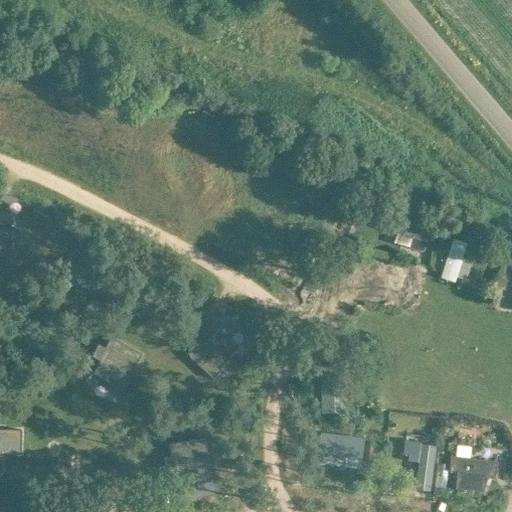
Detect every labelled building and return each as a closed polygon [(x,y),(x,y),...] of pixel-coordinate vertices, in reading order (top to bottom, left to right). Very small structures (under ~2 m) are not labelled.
[(0,252),(9,254),(12,240),(9,240),(14,214),(0,211),(0,252)] [(366,223),(366,244),(405,246),(406,224),(366,223)] [(459,249),(439,238),(417,280),(437,291),(459,249)] [(511,313),(511,266),(505,266),(500,312),(511,313)] [(442,289),(441,306),(461,307),(463,290),(442,289)] [(200,340),(186,355),(194,363),(212,379),(222,369),(220,367),(238,347),(218,329),(204,344),(200,340)] [(131,372),(141,354),(110,337),(102,349),(105,350),(92,374),(116,387),(126,369),(131,372)] [(323,360),(323,364),(326,367),(329,368),(332,365),(333,361),(330,358),(326,358),(323,360)] [(305,418),(342,418),(342,389),(304,389),(305,418)] [(0,470),(1,470),(1,454),(20,454),(20,429),(0,429),(0,470)] [(388,439),(388,454),(411,453),(410,438),(388,439)] [(204,479),(200,459),(206,458),(203,439),(169,445),(171,458),(173,458),(176,470),(175,470),(176,474),(178,484),(178,483),(178,480),(194,477),(195,481),(204,479)] [(458,462),(456,474),(481,477),(484,453),(439,448),(438,459),(458,462)]
